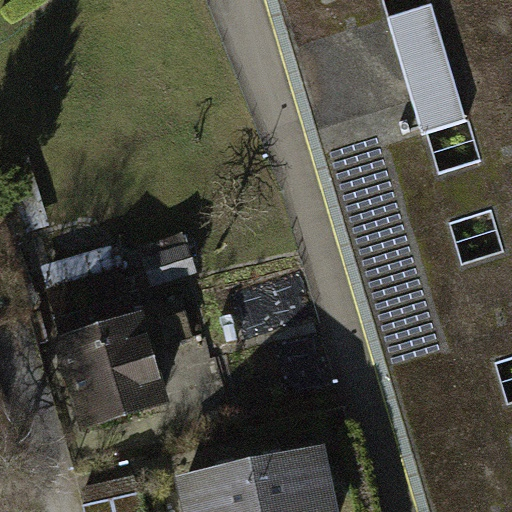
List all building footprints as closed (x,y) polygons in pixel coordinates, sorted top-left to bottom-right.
[(511,511),(511,0),(277,0),(427,511),(511,511)] [(193,248),(145,262),(154,292),(202,278),(193,248)] [(50,291),(66,343),(144,321),(138,302),(134,303),(124,270),(50,291)] [(66,343),(60,345),(87,437),(177,411),(150,319),(144,321),(66,343)] [(338,511),(326,455),(251,471),(259,511),(338,511)] [(259,511),(251,471),(175,486),(180,511),(259,511)] [(148,511),(141,478),(82,490),(87,511),(148,511)]
